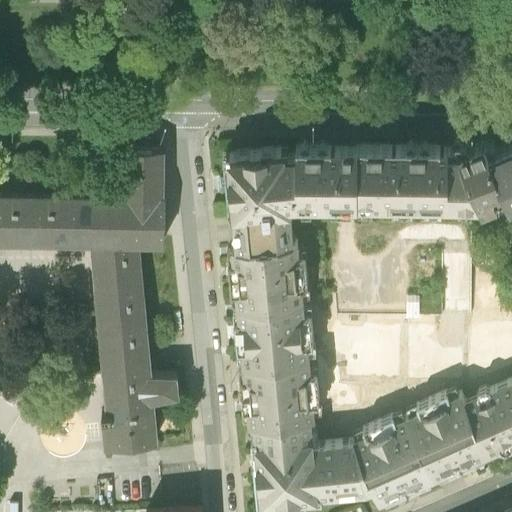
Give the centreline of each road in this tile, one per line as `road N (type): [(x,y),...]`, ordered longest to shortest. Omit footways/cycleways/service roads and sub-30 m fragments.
road 1 (residential): [(222,511),(183,101)]
road 2 (primary): [(183,101),(511,103)]
road 3 (primary): [(0,100),(183,101)]
